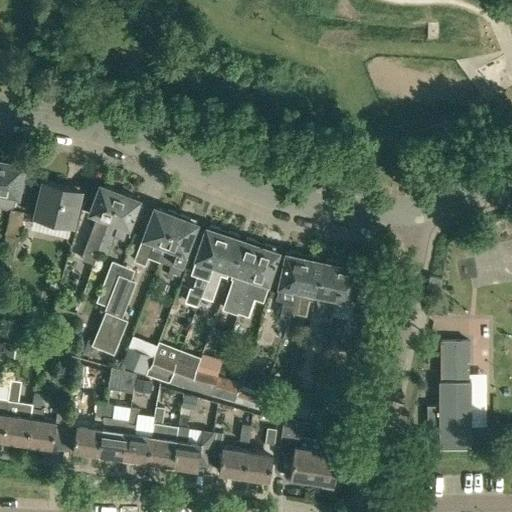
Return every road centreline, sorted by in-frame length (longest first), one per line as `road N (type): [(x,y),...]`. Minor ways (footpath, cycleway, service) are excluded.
road 1 (residential): [(0,108),(95,131),(332,213),(417,210)]
road 2 (residential): [(360,511),(417,210)]
road 3 (residential): [(511,507),(384,511)]
